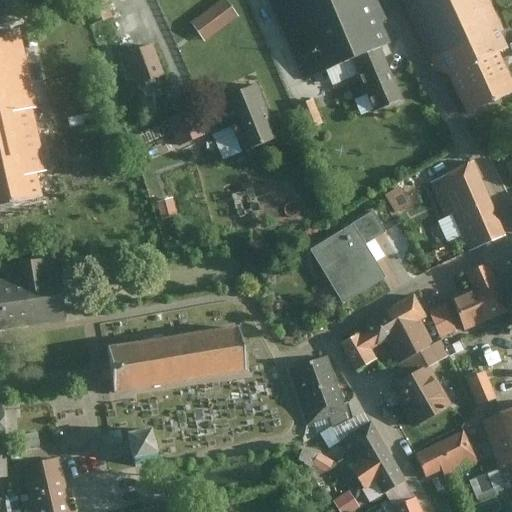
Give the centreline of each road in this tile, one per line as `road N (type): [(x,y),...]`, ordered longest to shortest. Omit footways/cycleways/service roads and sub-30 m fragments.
road 1 (residential): [(389,0),(500,202),(511,251)]
road 2 (residential): [(425,511),(330,331)]
road 3 (residential): [(330,331),(511,251)]
